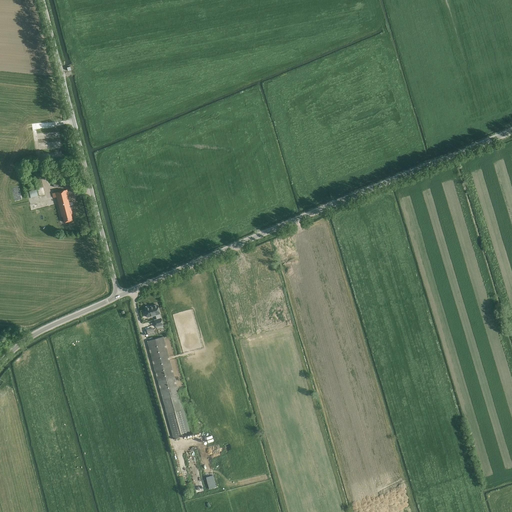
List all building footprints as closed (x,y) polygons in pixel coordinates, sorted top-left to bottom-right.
[(50,154),(59,154),(58,149),(61,148),(61,142),(39,143),(40,154),(50,153),(50,154)] [(37,188),(43,187),(39,175),(34,177),(37,188)] [(52,180),(54,187),(71,183),(69,177),(63,178),(63,177),(52,180)] [(27,198),(37,196),(35,189),(25,192),(27,198)] [(53,198),(56,197),(61,216),(62,216),(64,223),(73,220),(71,214),(72,214),(67,195),(68,195),(67,190),(52,193),(53,198)] [(145,308),(145,311),(144,311),(145,315),(146,315),(147,317),(159,314),(160,318),(154,320),(156,327),(163,325),(161,318),(160,318),(159,314),(157,305),(149,307),(149,306),(148,306),(146,306),(145,307),(145,308)] [(186,417),(163,337),(147,341),(173,439),(190,434),(187,422),(190,421),(189,417),(186,417)]
